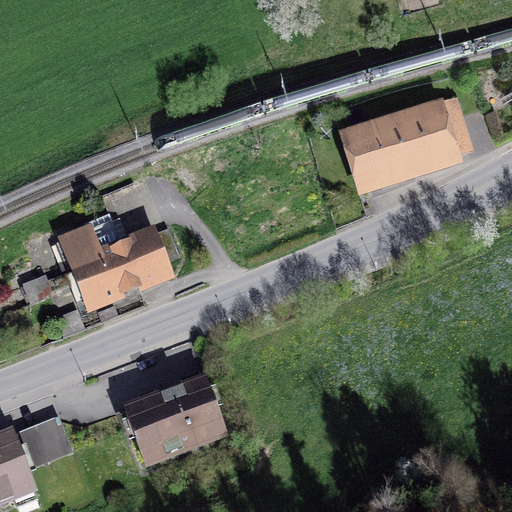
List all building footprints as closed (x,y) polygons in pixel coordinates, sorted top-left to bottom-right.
[(429,117),(351,142),(348,134),(346,135),(363,189),(454,160),(449,145),(467,139),(457,109),(451,111),(449,103),(438,106),(427,109),(429,117)] [(63,242),(90,307),(168,276),(163,262),(177,256),(167,232),(114,253),(112,248),(121,245),(109,216),(85,225),(88,232),(63,242)] [(205,381),(125,412),(146,466),(226,436),(205,381)] [(60,422),(14,440),(26,469),(72,451),(60,422)] [(13,437),(0,442),(0,504),(34,491),(26,469),(14,440),(13,437)]
